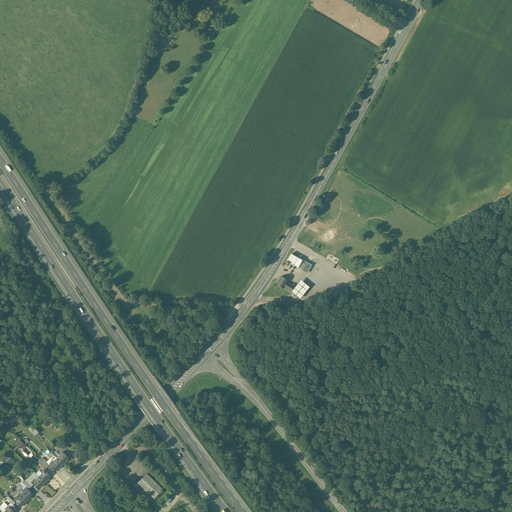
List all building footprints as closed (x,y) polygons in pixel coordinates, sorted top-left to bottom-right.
[(303,260),(291,253),(287,261),(298,268),(303,260)] [(306,262),(302,260),(298,267),(302,269),(302,270),(307,272),(311,265),(306,262)] [(288,281),(281,276),(276,284),(283,289),(284,287),(291,292),(295,286),(287,282),(288,281)] [(300,299),(310,287),(301,280),(292,292),(300,299)] [(49,423),(55,416),(52,414),(46,421),(49,423)] [(68,458),(62,451),(59,455),(60,456),(57,459),(63,465),(67,461),(66,460),(68,458)] [(4,460),(7,463),(13,457),(10,454),(4,460)] [(169,471),(157,455),(154,457),(167,473),(169,471)] [(49,466),(42,458),(40,460),(47,468),(49,466)] [(57,459),(54,462),(53,461),(50,464),(56,470),(58,468),(59,469),(63,465),(57,459)] [(47,468),(40,460),(38,462),(46,469),(47,468)] [(44,470),(41,473),(42,474),(39,477),(45,484),(49,479),(48,478),(50,476),(44,470)] [(163,490),(146,474),(138,483),(154,499),(163,490)] [(39,477),(36,480),(35,479),(32,482),(38,489),(40,487),(41,488),(45,484),(39,477)] [(33,485),(28,481),(27,479),(25,482),(31,488),(33,485)] [(31,488),(25,482),(23,484),(29,490),(31,488)] [(20,487),(19,486),(15,489),(21,495),(24,493),(23,491),(20,489),(21,488),(20,487)] [(26,488),(23,491),(24,493),(21,495),(21,496),(27,502),(31,498),(30,497),(32,495),(28,490),(26,488)] [(27,502),(21,496),(18,499),(17,498),(13,501),(20,507),(22,505),(23,506),(27,502)] [(10,509),(4,503),(1,507),(6,511),(4,511),(14,511),(10,508),(10,509)]
